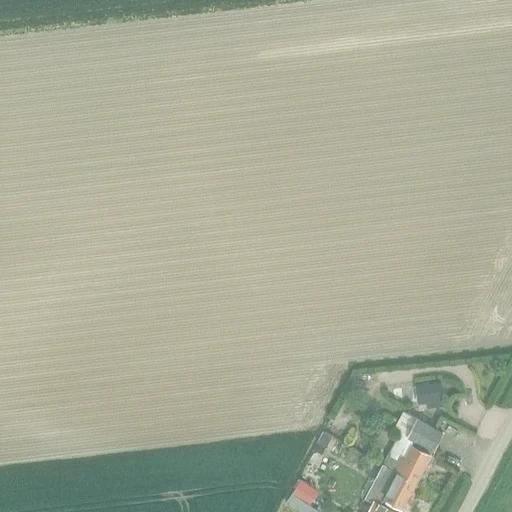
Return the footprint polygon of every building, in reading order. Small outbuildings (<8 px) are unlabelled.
[(424,385),(427,407),(443,405),(440,382),(424,385)] [(446,424),(463,430),(467,421),(450,415),(446,424)] [(443,431),(418,418),(408,436),(414,440),(405,457),(402,455),(394,469),(417,481),(431,455),(429,454),(432,448),(434,449),(443,431)] [(314,450),(322,454),(326,446),(332,435),(323,431),(317,441),(318,442),(314,450)] [(403,508),(417,481),(394,469),(384,464),(367,496),(376,501),(369,511),(398,511),(401,507),(403,508)] [(293,491),(310,501),(317,489),(301,479),(293,491)]
